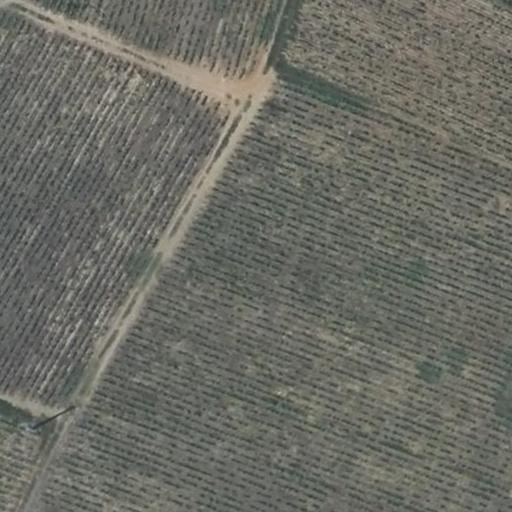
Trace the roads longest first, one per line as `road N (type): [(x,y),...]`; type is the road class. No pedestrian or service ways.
road 1 (track): [(294,0),(253,97),(19,511)]
road 2 (track): [(268,67),(511,168)]
road 3 (track): [(253,97),(13,0)]
